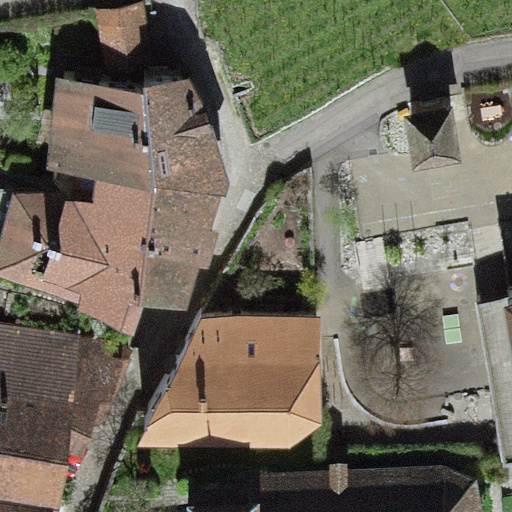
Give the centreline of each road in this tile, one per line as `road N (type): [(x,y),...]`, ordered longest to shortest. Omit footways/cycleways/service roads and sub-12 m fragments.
road 1 (residential): [(245,176),(131,386),(80,511)]
road 2 (residential): [(245,176),(392,86),(511,52)]
road 3 (residential): [(245,176),(179,35),(174,0)]
